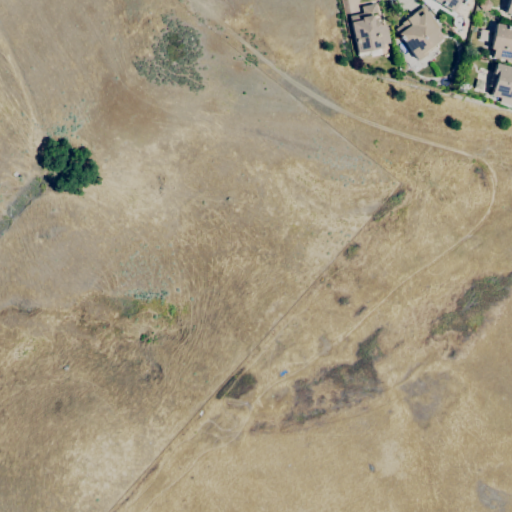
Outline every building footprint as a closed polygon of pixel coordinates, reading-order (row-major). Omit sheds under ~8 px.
[(458,0),(451,12),(431,0),(458,0)] [(482,11),(478,6),(479,0),(487,0),(491,4),(488,10),(482,11)] [(511,0),(505,0),(502,13),(511,15),(511,20),(511,19),(511,0)] [(370,56),(369,50),(368,51),(369,54),(358,56),(357,53),(356,53),(349,16),(362,13),(360,6),(374,3),(375,12),(370,13),(372,21),(378,20),(379,25),(384,24),(388,43),(381,44),(381,48),(379,48),(381,54),(370,56)] [(416,60),(401,40),(398,37),(399,36),(394,29),(401,24),(400,23),(405,20),(404,19),(422,6),(438,27),(434,30),(440,38),(433,43),(435,46),(425,54),(416,60)] [(510,60),(491,57),(492,50),(489,49),(491,42),(477,39),(479,29),(493,32),(494,24),(511,27),(511,55),(510,60)] [(511,105),(498,102),(500,98),(489,95),(495,75),(492,74),(495,63),(511,67),(511,105)] [(440,86),(439,79),(447,78),(448,85),(440,86)] [(464,92),(457,90),(459,82),(467,84),(464,92)]
